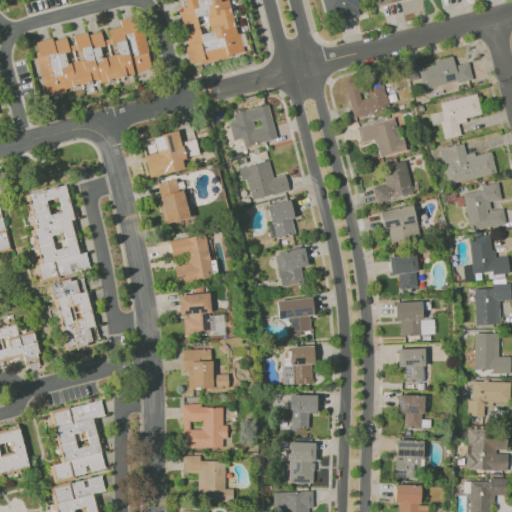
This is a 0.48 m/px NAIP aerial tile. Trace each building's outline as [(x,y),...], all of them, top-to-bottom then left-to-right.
[(181,0),(184,9),(179,10),(189,64),(240,55),(229,0),(224,0),(219,1),(218,0),(181,0)] [(356,0),(319,0),(324,20),(359,13),(356,0)] [(46,96),(152,68),(137,15),(119,20),(120,26),(107,30),(109,38),(102,40),(100,30),(73,37),(74,44),(67,45),(65,35),(32,44),(46,96)] [(471,79),(468,62),(454,65),(452,58),(417,65),(422,88),(471,79)] [(353,117),(388,108),(380,77),(363,82),(367,97),(361,99),(356,80),(344,83),(353,117)] [(439,101),(441,111),(429,113),(432,125),(440,123),(443,138),(460,135),(457,120),(480,116),(476,94),(439,101)] [(276,138),(267,104),(233,113),(235,121),(228,123),(233,140),(242,138),(244,146),(276,138)] [(378,156),(406,151),(403,137),(398,138),(394,119),(356,126),(359,142),(375,140),(378,156)] [(149,177),(183,169),(181,160),(184,159),(177,130),(152,136),(156,153),(144,156),(149,177)] [(185,157),(198,154),(194,139),(181,142),(185,157)] [(490,150),(465,156),(462,143),(438,149),(446,184),(495,173),(490,150)] [(273,177),(267,160),(241,167),(251,201),(288,189),(284,174),(273,177)] [(385,184),(372,187),(375,201),(412,194),(405,160),(381,165),(385,184)] [(182,190),(178,190),(175,179),(155,183),(164,223),(189,218),(182,190)] [(88,268),(85,252),(77,254),(71,222),(74,222),(65,185),(27,193),(35,228),(33,229),(41,264),(37,265),(40,279),(88,268)] [(489,202),(500,200),(498,185),(461,191),(468,230),(505,223),(502,208),(490,210),(489,202)] [(264,206),(273,238),(296,232),(288,200),(264,206)] [(382,228),(387,227),(390,242),(418,236),(412,204),(378,211),(382,228)] [(0,249),(8,247),(0,212),(0,249)] [(168,241),(171,254),(187,251),(189,263),(173,266),(176,283),(212,277),(204,234),(168,241)] [(469,236),(470,273),(507,272),(507,256),(491,256),(491,235),(469,236)] [(303,282),(300,267),(307,266),(303,247),(274,253),(281,287),(303,282)] [(398,289),(417,287),(414,253),(388,256),(389,275),(397,274),(398,289)] [(95,342),(85,278),(52,283),(62,348),(95,342)] [(510,300),(509,283),(490,284),(490,288),(473,288),(475,325),(499,324),(498,300),(510,300)] [(183,334),(209,333),(208,323),(202,323),(201,313),(210,312),(209,293),(178,294),(178,315),(182,315),(183,334)] [(291,336),(300,335),(300,330),(310,329),(308,316),(313,315),(311,297),(276,301),(278,319),(289,318),(291,336)] [(394,302),(394,321),(399,321),(400,335),(421,335),(420,301),(394,302)] [(32,330),(16,334),(12,316),(3,318),(0,318),(0,362),(22,358),(24,369),(39,365),(32,330)] [(509,373),(509,356),(498,357),(497,333),(473,333),(474,369),(492,369),(492,373),(509,373)] [(282,384),(313,384),(312,346),(288,346),(288,358),(282,358),(282,384)] [(423,348),(397,349),(397,367),(404,367),(404,382),(424,382),(423,348)] [(187,389),(227,387),(227,373),(211,374),(210,349),(181,350),(182,372),(186,372),(187,389)] [(509,382),(471,381),(470,400),(467,400),(466,416),(483,416),(483,403),(508,404),(509,382)] [(289,428),(307,429),(308,413),(315,413),(316,394),(290,394),(289,428)] [(403,413),(403,428),(422,428),(422,395),(397,395),(397,413),(403,413)] [(221,405),(182,406),(182,448),(224,447),(224,425),(222,425),(221,405)] [(0,471),(27,465),(18,427),(0,431),(0,471)] [(506,470),(506,451),(506,430),(466,429),(465,469),(506,470)] [(420,478),(421,440),(395,439),(393,477),(420,478)] [(314,442),(283,442),(282,461),(288,461),(288,483),(313,483),(314,442)] [(224,488),(224,460),(199,461),(199,455),(182,455),(182,472),(197,472),(198,502),(232,501),(232,488),(224,488)] [(97,511),(93,493),(104,491),(101,477),(51,487),(56,511),(97,511)] [(490,511),(491,495),(504,495),(505,478),(488,478),(487,482),(469,481),(467,511),(490,511)] [(420,485),(394,484),(393,504),(398,504),(397,511),(426,511),(426,505),(419,504),(420,485)]
